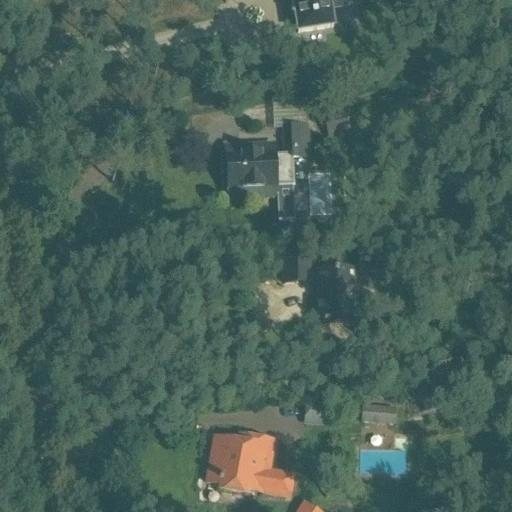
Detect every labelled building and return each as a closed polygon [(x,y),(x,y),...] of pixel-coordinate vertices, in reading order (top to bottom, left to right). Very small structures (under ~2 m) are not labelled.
[(291,0),(292,2),(291,2),(293,17),(294,17),(298,37),(334,32),(328,0),(291,0)] [(305,130),(304,101),(272,104),(274,132),(283,131),(285,157),(276,158),(276,145),(252,146),(252,150),(226,151),(228,201),(276,199),(277,207),(283,207),(284,215),(293,215),(292,189),(294,189),(292,162),(308,161),(307,130),(305,130)] [(324,114),(329,143),(352,139),(348,110),(324,114)] [(295,256),(294,247),(285,248),(286,256),(282,256),(283,285),(309,284),(318,284),(318,290),(321,290),(322,301),(312,301),(312,328),(329,328),(328,323),(344,323),(344,327),(360,327),(360,300),(353,300),(352,273),(318,274),(309,275),(308,255),(295,256)] [(362,409),(361,425),(371,426),(372,410),(362,409)] [(396,411),(388,411),(386,427),(395,428),(396,411)] [(213,439),(204,487),(218,489),(217,495),(249,500),(249,496),(291,502),(295,478),(272,473),(277,443),(237,436),(236,445),(213,439)]
